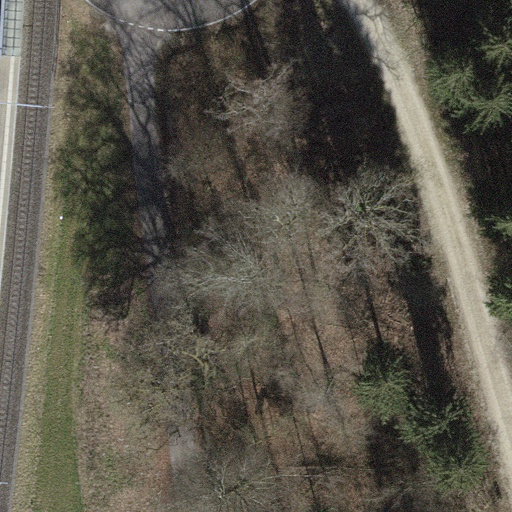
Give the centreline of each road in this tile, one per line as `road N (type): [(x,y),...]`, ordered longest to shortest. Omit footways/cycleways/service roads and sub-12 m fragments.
road 1 (track): [(198,511),(129,0)]
road 2 (track): [(511,429),(432,156),(356,0)]
